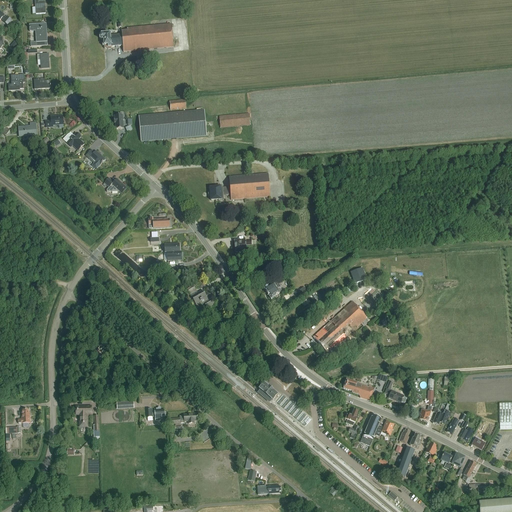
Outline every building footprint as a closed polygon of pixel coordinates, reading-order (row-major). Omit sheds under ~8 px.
[(34,0),(35,8),(36,14),(36,15),(46,14),(45,2),(42,2),(39,2),(38,0),(34,0)] [(3,22),(8,26),(11,21),(7,17),(6,18),(3,22)] [(46,24),(29,25),(30,32),(35,32),(36,43),(31,43),(31,47),(43,46),(43,42),(46,42),(45,31),(47,31),(46,24)] [(123,52),(173,47),(171,25),(128,29),(128,30),(122,31),(122,35),(110,36),(110,33),(101,34),(102,35),(100,35),(101,36),(100,36),(100,39),(101,39),(101,40),(102,40),(102,46),(107,46),(108,48),(123,46),(123,52)] [(47,55),(37,55),(38,61),(41,61),(41,69),(49,69),(48,60),(46,61),(46,58),(47,58),(47,55)] [(20,91),(20,90),(24,89),(23,83),(25,83),(24,75),(11,76),(11,85),(8,85),(8,92),(20,91)] [(39,80),(34,80),(34,89),(42,89),(41,88),(46,87),(46,89),(51,89),(50,81),(39,82),(39,80)] [(170,111),(186,109),(185,100),(169,102),(170,111)] [(141,142),(206,136),(204,111),(139,117),(141,142)] [(249,114),(219,117),(220,128),(250,125),(249,114)] [(124,129),(122,115),(115,116),(115,119),(114,119),(114,124),(115,124),(116,130),(124,129)] [(53,125),(64,125),(63,116),(50,116),(51,121),(45,122),(46,128),(53,127),(53,125)] [(31,139),(37,139),(36,123),(30,124),(30,127),(18,128),(19,136),(31,135),(31,139)] [(1,133),(2,134),(6,136),(10,130),(5,127),(1,133)] [(67,135),(63,140),(64,141),(71,147),(72,146),(78,151),(84,144),(79,139),(81,137),(77,133),(74,135),(71,133),(67,135)] [(94,164),(92,166),(95,168),(97,169),(99,166),(100,166),(105,160),(96,152),(94,153),(91,150),(86,156),(94,164)] [(209,196),(210,197),(210,201),(219,200),(218,198),(223,198),(223,195),(230,195),(231,200),(270,197),(268,174),(229,177),(230,187),(222,188),(222,187),(209,188),(210,192),(209,193),(208,194),(208,195),(209,196)] [(109,179),(104,184),(106,185),(109,188),(107,190),(107,193),(119,192),(122,195),(127,189),(117,179),(114,183),(109,179)] [(150,229),(170,228),(170,219),(159,220),(159,219),(149,219),(150,229)] [(234,241),(234,242),(235,252),(246,252),(246,246),(252,245),(252,241),(245,241),(245,240),(234,241)] [(164,245),(165,253),(167,253),(179,252),(179,244),(164,245)] [(167,262),(181,261),(181,252),(179,252),(167,253),(167,262)] [(361,268),(349,271),(353,283),(365,279),(361,268)] [(394,294),(403,285),(397,279),(388,288),(394,294)] [(275,296),(282,291),(280,288),(279,289),(277,286),(278,285),(276,282),(269,287),(268,286),(264,289),(271,300),(276,297),(275,296)] [(343,292),(345,294),(346,296),(354,289),(351,285),(343,292)] [(373,315),(392,295),(386,289),(384,291),(380,287),(373,294),(377,297),(366,308),(373,315)] [(203,290),(198,293),(195,288),(188,291),(197,307),(205,302),(206,305),(208,309),(213,305),(211,302),(210,303),(208,300),(213,298),(209,291),(205,293),(203,290)] [(296,294),(299,299),(307,293),(305,291),(306,290),(304,288),(303,289),(303,288),(296,294)] [(336,346),(367,318),(352,302),(313,338),(327,352),(331,348),(332,349),(336,345),(336,346)] [(100,363),(104,359),(96,351),(92,355),(100,363)] [(371,402),(375,389),(357,383),(347,380),(344,389),(352,392),(352,393),(359,396),(360,398),(371,402)] [(389,382),(386,389),(390,391),(391,391),(389,396),(388,398),(389,398),(402,404),(402,403),(405,404),(408,399),(405,397),(392,391),(390,390),(393,383),(389,382)] [(260,390),(272,400),(277,395),(264,384),(260,390)] [(500,430),(511,429),(511,403),(499,404),(500,430)] [(430,412),(432,408),(429,406),(428,411),(424,409),(424,410),(422,410),(421,413),(422,415),(420,419),(426,422),(429,415),(430,416),(431,412),(430,412)] [(88,428),(88,416),(92,416),(92,407),(76,408),(76,416),(80,416),(80,428),(88,428)] [(162,421),(161,417),(166,416),(166,413),(165,412),(164,412),(163,411),(161,411),(161,409),(156,409),(156,411),(152,411),(152,410),(147,410),(147,418),(155,418),(155,421),(162,421)] [(21,419),(18,419),(18,424),(23,424),(23,428),(29,427),(29,424),(30,424),(30,412),(29,412),(28,412),(28,410),(22,410),(21,410),(21,419)] [(356,418),(358,412),(354,411),(352,416),(349,416),(347,415),(345,419),(348,420),(347,423),(354,426),(357,419),(356,418)] [(437,413),(433,424),(438,426),(440,422),(444,424),(446,419),(447,419),(450,413),(445,411),(444,415),(443,416),(437,413)] [(198,421),(198,414),(185,415),(185,422),(189,421),(189,424),(195,423),(195,421),(198,421)] [(308,423),(311,419),(305,415),(302,418),(308,423)] [(180,418),(170,419),(170,424),(175,424),(179,424),(180,424),(181,424),(184,423),(184,416),(180,416),(180,418)] [(382,420),(380,419),(373,416),(360,443),(369,447),(382,420)] [(452,435),(457,426),(456,426),(457,424),(456,424),(458,420),(454,418),(447,432),(452,435)] [(391,431),(394,425),(387,422),(384,428),(380,427),(376,436),(380,437),(382,433),(391,436),(393,431),(391,431)] [(356,436),(359,428),(355,426),(354,430),(350,428),(348,433),(356,436)] [(468,428),(467,431),(467,432),(464,430),(459,437),(463,439),(462,440),(467,442),(472,434),(474,431),(468,428)] [(408,437),(410,432),(406,430),(405,432),(404,432),(404,433),(403,433),(399,442),(406,444),(409,438),(408,437)] [(419,440),(421,436),(416,434),(414,438),(413,438),(410,445),(417,448),(420,441),(419,440)] [(482,450),(486,443),(476,437),(472,445),(482,450)] [(436,450),(437,447),(430,443),(426,453),(430,455),(429,457),(428,457),(427,461),(432,463),(434,460),(432,459),(433,456),(434,457),(437,450),(436,450)] [(415,451),(406,448),(399,469),(393,467),(391,471),(397,473),(396,476),(405,479),(415,451)] [(450,470),(452,465),(449,463),(452,457),(444,453),(441,461),(446,463),(444,467),(450,470)] [(460,467),(464,458),(457,455),(453,464),(460,467)] [(470,476),(476,465),(471,462),(463,475),(464,476),(461,481),(465,483),(465,482),(466,482),(468,478),(469,478),(470,476)] [(251,470),(249,480),(256,481),(258,472),(251,470)] [(266,486),(257,487),(258,495),(268,494),(268,488),(266,488),(266,486)] [(268,487),(268,488),(268,494),(279,493),(279,492),(281,491),(280,487),(278,487),(278,486),(268,487)] [(391,493),(388,496),(394,502),(398,498),(391,493)] [(479,511),(511,511),(511,500),(478,503),(479,511)]
